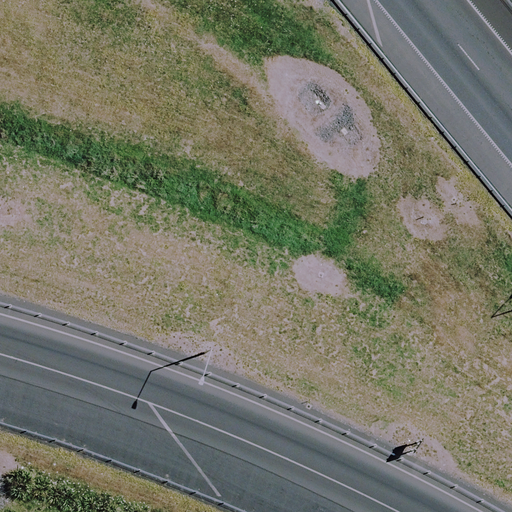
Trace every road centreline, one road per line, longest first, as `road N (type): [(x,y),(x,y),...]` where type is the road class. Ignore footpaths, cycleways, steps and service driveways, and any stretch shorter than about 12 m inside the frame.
road 1 (motorway): [(442,511),(156,380),(0,335)]
road 2 (motorway): [(511,110),(418,0)]
